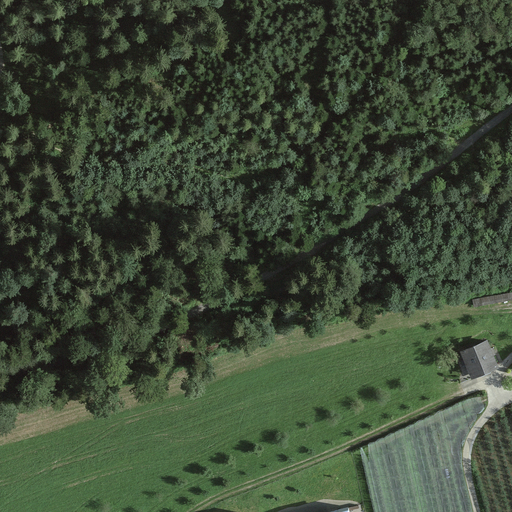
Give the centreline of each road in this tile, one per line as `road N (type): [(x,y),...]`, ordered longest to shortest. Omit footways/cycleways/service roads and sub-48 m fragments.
road 1 (track): [(0,376),(190,317),(388,205),(511,111)]
road 2 (track): [(501,380),(211,491),(185,511)]
